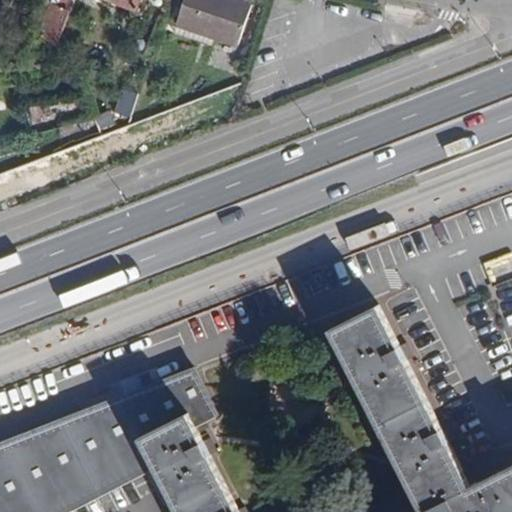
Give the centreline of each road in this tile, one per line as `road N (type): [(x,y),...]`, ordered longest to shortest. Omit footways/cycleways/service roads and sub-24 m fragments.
road 1 (residential): [(0,358),(511,164)]
road 2 (primary): [(511,12),(0,191)]
road 3 (primary): [(0,229),(511,53)]
road 4 (residential): [(494,7),(0,182)]
